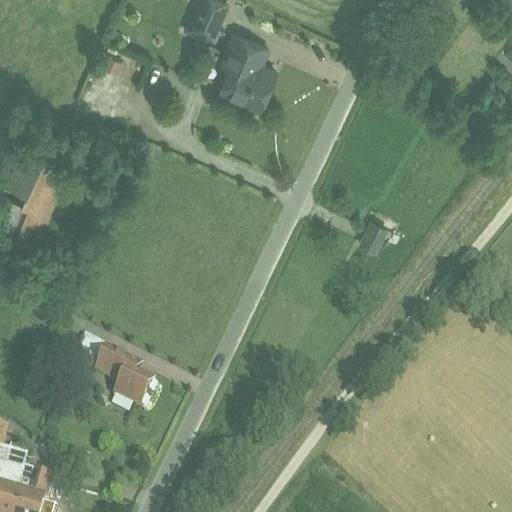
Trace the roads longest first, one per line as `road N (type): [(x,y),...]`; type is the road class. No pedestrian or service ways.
road 1 (unclassified): [(148,511),(394,0)]
road 2 (track): [(263,511),(511,211)]
